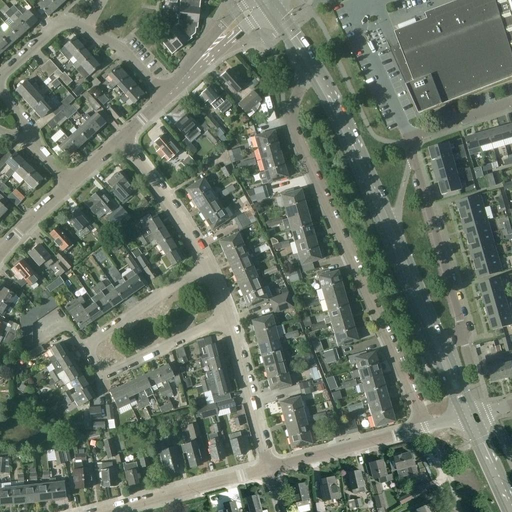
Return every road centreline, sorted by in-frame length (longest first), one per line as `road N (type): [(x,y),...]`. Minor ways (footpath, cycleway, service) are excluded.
road 1 (residential): [(306,72),(287,120),(424,428)]
road 2 (primary): [(445,343),(338,101),(276,4)]
road 3 (residential): [(225,318),(102,376),(90,361),(86,346),(205,264)]
road 4 (primary): [(306,72),(433,355)]
road 5 (residential): [(462,326),(410,141)]
road 6 (residential): [(107,511),(268,469)]
road 7 (residential): [(268,469),(424,428)]
road 8 (residential): [(268,469),(225,318)]
road 9 (residential): [(205,264),(120,138)]
road 10 (unclassified): [(165,97),(266,13)]
road 11 (unclassified): [(248,0),(165,97)]
